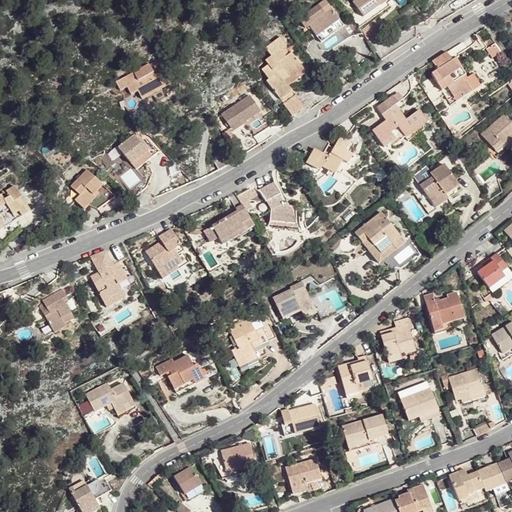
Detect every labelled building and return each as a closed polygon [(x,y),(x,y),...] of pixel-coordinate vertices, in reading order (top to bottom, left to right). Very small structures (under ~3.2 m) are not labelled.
[(376,0),(368,5),(378,20),(389,13),(401,5),(397,0),(376,0)] [(340,2),(313,20),(319,29),(323,27),(335,44),(342,40),(348,36),(343,28),(353,21),(340,2)] [(360,30),(368,41),(384,29),(376,18),(360,30)] [(359,28),(353,21),(343,28),(348,36),(359,28)] [(278,80),(303,115),(310,111),(316,106),(300,85),(291,71),(295,68),(301,77),(316,67),(305,52),(299,56),(294,50),(300,45),(294,37),(279,47),(284,55),(278,59),(281,64),(274,69),(281,78),(278,80)] [(305,52),(300,45),(294,50),(299,56),(305,52)] [(488,60),(496,55),(491,46),(483,52),(488,60)] [(463,59),(460,55),(444,65),(450,73),(444,76),(454,93),(459,89),(466,99),(472,95),(475,99),(485,93),(478,81),(475,83),(473,81),(476,79),(479,77),(469,60),(465,63),(463,59)] [(151,66),(117,82),(122,91),(128,88),(132,96),(139,93),(143,101),(171,88),(163,73),(157,77),(151,66)] [(320,72),(316,67),(301,77),(295,68),(291,71),(300,85),(320,72)] [(463,107),(475,99),(472,95),(466,99),(459,89),(454,93),(463,107)] [(256,121),(272,111),(263,94),(233,112),(242,126),(255,118),(256,121)] [(417,140),(439,125),(431,113),(418,122),(408,107),(415,103),(410,95),(399,102),(389,109),(397,122),(384,131),(392,144),(404,136),(403,134),(410,128),(417,140)] [(257,122),(256,121),(255,118),(242,126),(244,130),(257,122)] [(511,119),(491,137),(504,153),(511,147),(511,119)] [(161,148),(154,138),(149,132),(132,144),(138,153),(144,161),(161,148)] [(158,135),(154,138),(161,148),(144,161),(148,167),(170,151),(158,135)] [(254,144),(244,150),(249,156),(269,144),(266,139),(264,135),(256,139),(254,144)] [(408,141),(404,136),(392,144),(396,149),(408,141)] [(322,154),(313,149),(305,162),(318,170),(320,166),(333,175),(341,162),(346,165),(351,156),(344,151),(348,146),(339,140),(333,149),(330,147),(328,146),(322,154)] [(226,161),(229,168),(234,165),(240,161),(232,148),(222,154),(226,161)] [(104,191),(114,181),(99,165),(82,182),(91,191),(85,196),(94,206),(101,200),(107,194),(104,191)] [(451,166),(436,176),(439,179),(425,188),(440,209),(447,205),(453,200),(450,196),(464,187),(451,166)] [(25,216),(42,206),(27,180),(2,196),(2,197),(0,198),(0,213),(8,227),(25,216)] [(290,193),(284,182),(276,186),(269,190),(275,201),(276,201),(278,205),(279,208),(279,212),(279,216),(278,219),(306,223),(305,206),(292,202),(288,194),(290,193)] [(464,187),(450,196),(453,200),(467,191),(464,187)] [(218,235),(224,244),(255,224),(243,204),(202,230),(209,241),(218,235)] [(404,249),(413,241),(391,211),(364,232),(371,241),(376,237),(389,253),(394,249),(400,244),(404,249)] [(308,229),(306,223),(278,219),(276,224),(308,229)] [(193,247),(179,226),(166,233),(168,236),(169,238),(154,248),(166,265),(193,247)] [(213,249),(222,244),(218,237),(209,242),(213,249)] [(215,268),(227,291),(234,286),(232,283),(258,265),(251,254),(247,246),(231,257),(215,268)] [(259,248),(251,254),(258,265),(266,260),(259,248)] [(488,267),(483,271),(494,287),(511,275),(507,270),(511,266),(511,262),(504,251),(496,256),(488,262),(491,265),(488,267)] [(113,268),(105,254),(90,259),(94,267),(99,275),(91,280),(106,308),(125,298),(119,287),(127,283),(118,265),(113,268)] [(308,307),(310,311),(322,305),(310,278),(298,283),(299,285),(280,293),(290,315),(299,311),(308,307)] [(75,293),(70,284),(61,290),(51,295),(56,303),(59,308),(53,310),(63,328),(74,321),(73,318),(82,313),(72,294),(75,293)] [(434,292),(429,293),(437,324),(447,321),(449,329),(462,320),(461,317),(470,314),(463,290),(454,293),(454,296),(441,299),(438,291),(434,292)] [(126,301),(125,298),(106,308),(108,311),(126,301)] [(324,309),(322,305),(310,311),(312,315),(324,309)] [(417,311),(401,316),(402,319),(403,322),(404,327),(397,329),(395,324),(386,327),(393,352),(410,347),(411,349),(423,345),(416,323),(420,322),(417,311)] [(260,345),(283,333),(275,318),(261,325),(257,317),(236,327),(244,342),(237,346),(246,361),(250,360),(253,358),(251,353),(261,348),(260,345)] [(447,321),(437,324),(440,331),(449,329),(447,321)] [(511,323),(497,333),(509,351),(506,352),(509,357),(511,354),(511,323)] [(410,347),(393,352),(396,358),(412,354),(411,349),(410,347)] [(264,353),(261,348),(251,353),(253,358),(264,353)] [(205,376),(211,373),(203,358),(199,359),(193,349),(179,356),(178,353),(161,362),(165,370),(171,367),(174,365),(177,369),(173,371),(179,383),(197,374),(200,379),(205,376)] [(352,367),(346,368),(354,401),(368,398),(367,394),(372,392),(370,386),(382,383),(374,354),(365,357),(368,362),(368,366),(359,368),(358,365),(352,367)] [(485,364),(455,373),(457,382),(462,396),(464,396),(467,395),(491,387),(485,364)] [(454,369),(447,371),(450,384),(457,382),(455,373),(454,369)] [(181,387),(200,379),(197,374),(179,383),(181,387)] [(114,376),(94,386),(102,403),(114,398),(119,396),(124,407),(134,403),(132,398),(140,394),(136,385),(132,376),(117,383),(114,376)] [(435,383),(405,394),(414,419),(419,417),(424,415),(424,412),(443,405),(435,383)] [(491,387),(467,395),(469,401),(492,393),(491,387)] [(144,402),(140,394),(132,398),(134,403),(124,407),(126,410),(144,402)] [(120,409),(124,407),(119,396),(114,398),(120,409)] [(288,403),(284,404),(287,413),(294,411),(297,421),(324,415),(320,397),(292,405),(292,402),(288,403)] [(443,405),(424,412),(424,415),(426,419),(445,412),(443,405)] [(387,410),(346,421),(353,444),(364,440),(376,437),(375,435),(393,430),(387,410)] [(287,413),(284,413),(287,423),(297,421),(294,411),(287,413)] [(494,419),(480,424),(483,433),(497,427),(494,419)] [(235,441),(221,445),(226,467),(227,471),(241,467),(244,466),(243,462),(255,459),(250,438),(235,441)] [(508,457),(498,461),(503,473),(511,469),(511,449),(509,450),(511,456),(508,457)] [(320,452),(288,459),(295,486),(311,483),(310,480),(309,477),(325,473),(320,452)] [(187,463),(178,468),(192,490),(209,479),(196,458),(187,463)] [(482,479),(483,483),(491,479),(493,487),(507,481),(503,473),(498,461),(488,465),(477,469),(482,479)] [(464,466),(458,469),(460,475),(467,473),(464,466)] [(75,486),(87,508),(88,509),(105,500),(100,491),(117,483),(109,469),(81,483),(75,486)] [(453,470),(448,472),(455,491),(457,491),(464,488),(464,486),(472,483),(482,479),(477,469),(467,473),(460,475),(458,469),(453,470)] [(78,478),(72,481),(75,486),(81,483),(78,478)] [(398,496),(394,497),(399,511),(409,511),(417,509),(431,504),(423,482),(418,484),(412,486),(414,491),(410,492),(409,489),(398,493),(398,496)] [(464,488),(457,491),(458,494),(474,489),(472,483),(464,486),(464,488)] [(184,490),(177,497),(188,507),(195,499),(184,490)] [(393,494),(362,506),(364,511),(399,511),(394,497),(393,494)] [(258,502),(242,508),(244,511),(256,511),(257,511),(259,505),(258,502)]
